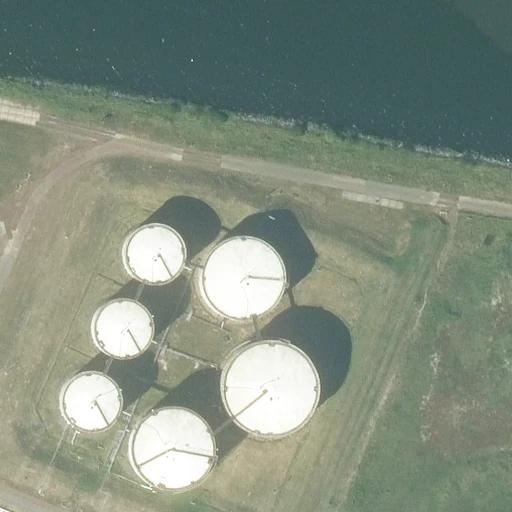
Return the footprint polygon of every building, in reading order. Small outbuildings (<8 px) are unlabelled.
[(181,247),(180,244),(179,242),(178,240),(177,238),(176,236),(174,234),(171,231),(169,229),(166,228),(164,226),(161,225),(158,225),(156,224),(153,224),(150,224),(147,224),(144,224),(142,225),(139,226),(136,227),(134,229),(132,230),(130,232),(128,234),(126,236),(124,239),(123,241),(122,244),(121,247),(121,249),(120,252),(120,255),(120,258),(121,261),(121,263),(122,266),(124,270),(125,272),(128,275),(129,277),(131,278),(133,280),(137,282),(139,284),(142,284),(145,285),(149,286),(152,286),(155,286),(157,285),(160,284),(164,283),(168,281),(170,279),(173,277),(175,274),(177,272),(178,270),(180,267),(181,265),(181,262),(182,259),(182,258),(182,255),(182,254),(182,251),(182,249),(181,247)] [(272,250),(270,248),(268,246),(265,244),(261,241),(258,240),(253,238),(250,237),(247,236),(244,236),(237,236),(234,236),(230,236),(227,237),(224,238),(221,240),(218,241),(215,243),(213,245),(210,247),(208,249),(206,252),(204,254),(202,257),(200,260),(199,263),(198,268),(197,271),(196,275),(196,278),(196,281),(197,284),(197,288),(198,289),(199,292),(200,296),(200,297),(202,300),(203,301),(206,306),(208,308),(209,309),(213,313),(215,314),(218,316),(223,318),(226,320),(229,321),(234,321),(237,322),(242,322),(247,321),(249,321),(252,320),(256,318),(261,316),(265,313),(269,310),(272,307),(275,303),(277,300),(278,298),(279,295),(280,294),(280,292),(281,289),(282,287),(282,284),(282,283),(283,279),(282,276),(282,274),(282,271),(282,269),(281,268),(280,265),(278,260),(278,258),(276,256),(274,253),(273,252),(272,250)] [(89,324),(89,326),(89,329),(89,332),(90,336),(90,339),(91,341),(92,343),(93,345),(95,347),(97,350),(99,352),(101,353),(104,356),(107,357),(109,358),(112,359),(115,360),(119,360),(121,360),(124,360),(127,359),(131,358),(135,356),(137,355),(139,353),(141,351),(143,349),(145,347),(147,345),(148,342),(149,340),(150,337),(150,334),(151,333),(151,330),(151,327),(151,324),(150,321),(149,319),(148,316),(148,315),(146,312),(145,310),(143,308),(141,306),(139,304),(135,302),(133,301),(130,300),(128,299),(125,298),(122,298),(118,298),(115,298),(112,299),(110,299),(107,300),(105,302),(101,304),(99,306),(96,309),(94,311),(93,313),(92,316),(90,318),(90,321),(89,324)] [(315,393),(315,389),(315,385),(315,382),(314,378),(313,374),(311,370),(310,367),(308,363),(306,360),(303,357),(301,354),(298,352),(295,349),(291,347),(288,345),(284,344),(281,343),(277,342),(273,341),(269,340),(265,340),(261,341),(258,341),(254,342),(250,343),(246,344),(243,346),(239,348),(236,350),(233,353),(231,356),(228,359),(226,362),(224,365),(222,368),(220,372),(219,376),(218,380),(217,383),(217,387),(217,391),(217,395),(218,399),(219,403),(220,406),(222,410),(223,413),(226,417),(228,420),(230,423),(233,425),(236,428),(239,430),(243,432),(246,434),(250,435),(254,437),(257,437),(261,438),(265,438),(269,438),(273,438),(277,437),(280,436),(284,435),(288,433),(291,431),(294,429),(298,427),(300,424),(303,421),(306,418),(308,415),(310,412),(311,408),(313,405),(314,401),(315,397),(315,393)] [(59,391),(58,394),(58,397),(57,398),(57,401),(57,404),(57,406),(58,410),(59,413),(60,416),(62,418),(63,420),(66,423),(69,426),(71,428),(74,429),(76,431),(79,431),(83,432),(87,433),(90,433),(92,433),(95,432),(98,431),(102,430),(104,428),(107,426),(110,424),(112,421),(113,420),(115,418),(116,415),(117,413),(118,410),(119,407),(119,404),(119,401),(119,399),(118,396),(118,393),(117,390),(116,388),(114,385),(113,383),(111,381),(109,379),(107,377),(103,375),(101,374),(98,373),(95,372),(93,371),(90,371),(87,371),(84,371),(81,372),(79,373),(76,374),(74,375),(71,376),(69,378),(67,380),(65,382),(63,384),(62,386),(60,389),(59,391)] [(205,426),(204,424),(202,421),(200,419),(198,417),(194,414),(192,412),(189,411),(184,409),(181,408),(178,407),(175,406),(171,406),(168,406),(165,406),(161,406),(157,408),(153,409),(150,410),(146,412),(143,414),(141,416),(138,419),(136,421),(133,425),(131,428),(130,431),(129,432),(128,435),(127,438),(126,442),(126,445),(126,448),(126,452),(126,455),(127,458),(127,460),(128,461),(129,464),(129,466),(131,469),(132,472),(134,475),(135,476),(139,480),(142,483),(146,486),(151,488),(155,490),(160,491),(165,492),(170,492),(175,492),(180,491),(185,489),(188,488),(190,486),(193,484),(197,481),(201,478),(204,474),(205,473),(207,470),(209,465),(209,464),(210,461),(211,457),(211,456),(212,454),(212,451),(212,448),(212,446),(212,443),(211,439),(211,438),(210,436),(209,433),(208,430),(207,429),(205,426)]
